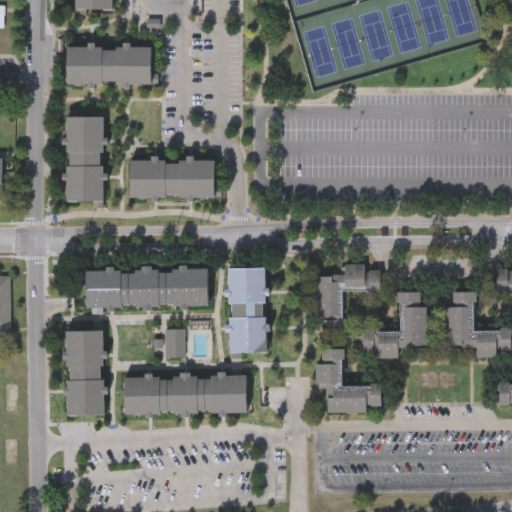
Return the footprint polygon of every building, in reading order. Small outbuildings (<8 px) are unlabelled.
[(75,0),(113,0),(113,11),(75,11),(75,0)] [(68,48),(103,48),(103,52),(117,52),(117,49),(152,49),(152,86),(117,86),(117,84),(102,84),(102,87),(67,86),(68,48)] [(66,118),(106,119),(106,142),(106,154),(101,154),(101,167),(70,166),(70,154),(66,154),(66,118)] [(181,196),(167,196),(167,201),(130,201),(131,161),(157,162),(167,162),(167,166),(181,166),(181,162),(190,162),(214,162),(213,199),(181,199),(181,196)] [(67,168),(104,168),(104,179),(104,205),(66,204),(67,168)] [(511,288),(507,288),(507,292),(495,292),(495,268),(507,268),(507,270),(511,270),(511,262),(511,261),(511,288)] [(366,270),(382,270),(382,293),(365,293),(365,291),(342,292),(342,316),(317,316),(317,277),(332,277),(331,274),(346,274),(346,264),(366,264),(366,270)] [(171,270),(171,266),(206,265),(206,303),(171,303),(171,301),(158,301),(158,304),(134,305),(134,301),(120,301),(120,303),(85,304),(84,268),(119,267),(119,270),(133,270),(133,267),(157,266),(157,270),(171,270)] [(260,315),(265,315),(265,351),(228,352),(227,316),(231,316),(230,303),(226,303),(225,267),(263,267),(264,302),(260,302),(260,315)] [(0,273),(11,273),(11,329),(0,329),(0,273)] [(377,330),(377,329),(399,329),(399,304),(399,301),(397,301),(397,290),(420,290),(420,301),(416,301),(416,304),(426,304),(426,345),(397,345),(397,356),(378,356),(377,348),(353,348),(353,330),(362,330),(362,327),(373,327),(373,330),(377,330)] [(446,305),(453,305),(452,290),(476,290),(477,329),(500,329),(500,325),(511,325),(511,349),(501,350),(501,347),(495,347),(495,354),(474,355),(474,345),(470,345),(447,346),(446,305)] [(64,328),(101,328),(102,363),(98,363),(98,375),(102,375),(102,412),(67,412),(66,376),(69,376),(69,363),(64,363),(64,328)] [(166,330),(185,329),(186,357),(167,358),(166,330)] [(194,335),(207,335),(208,356),(195,356),(194,335)] [(154,339),(162,338),(163,350),(154,350),(154,339)] [(326,402),(324,402),(324,391),(322,391),(322,382),(313,382),(313,362),(322,362),(322,358),(319,358),(319,347),(343,346),(343,358),(342,358),(342,384),(368,384),(368,381),(379,381),(380,405),(369,405),(369,402),(365,402),(365,410),(326,410),(326,402)] [(159,407),(159,412),(124,413),(123,374),(158,374),(158,377),(172,377),(172,373),(196,373),(196,376),(210,376),(210,372),(244,371),(245,410),(210,410),(210,406),(196,406),(196,411),(172,411),(172,407),(159,407)] [(511,410),(511,411),(510,403),(498,403),(498,379),(510,379),(510,382),(511,382),(511,410)]
